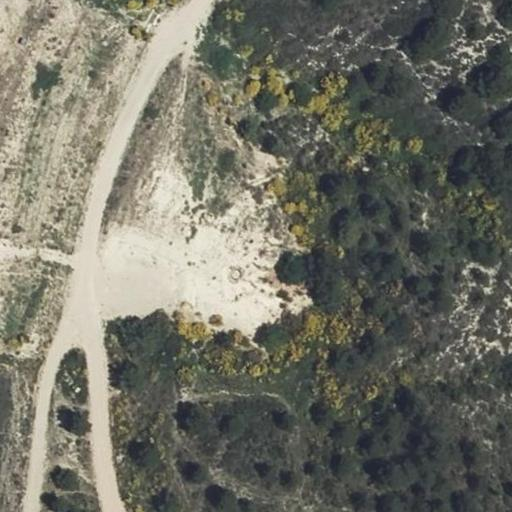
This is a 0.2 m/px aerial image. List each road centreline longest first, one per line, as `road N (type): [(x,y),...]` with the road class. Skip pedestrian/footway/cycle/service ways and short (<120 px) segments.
road 1 (track): [(207,0),(151,71),(106,170),(79,331)]
road 2 (track): [(79,331),(48,360),(33,511)]
road 3 (track): [(79,331),(94,352),(102,450),(120,511)]
